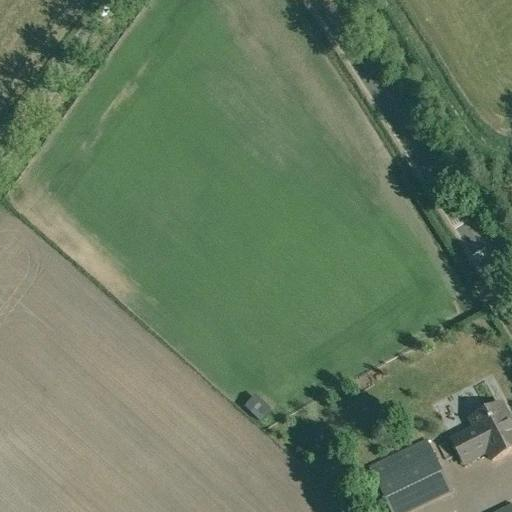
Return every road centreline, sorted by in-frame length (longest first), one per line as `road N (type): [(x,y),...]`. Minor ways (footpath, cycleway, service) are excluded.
road 1 (unclassified): [(511,313),(315,0)]
road 2 (unclassified): [(0,155),(115,0)]
